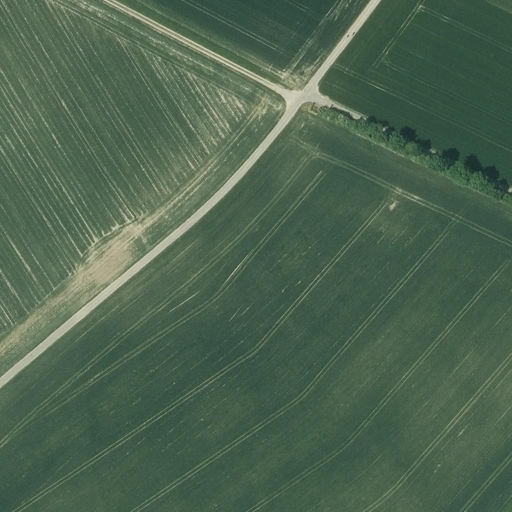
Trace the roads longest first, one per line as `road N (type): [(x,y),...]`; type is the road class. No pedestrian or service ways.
road 1 (track): [(0,383),(215,197),(299,102)]
road 2 (track): [(511,193),(305,95)]
road 3 (track): [(103,0),(299,102)]
road 4 (track): [(299,102),(374,0)]
